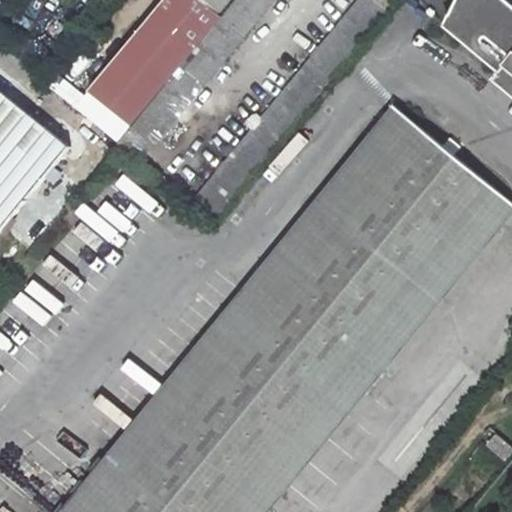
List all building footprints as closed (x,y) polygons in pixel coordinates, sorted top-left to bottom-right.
[(204,0),(169,0),(92,95),(133,128),(225,17),(221,14),(204,0)] [(275,0),(239,0),(225,17),(119,147),(140,164),(275,0)] [(395,4),(390,0),(362,0),(192,206),(215,225),(395,4)] [(232,0),(204,0),(221,14),(232,0)] [(511,0),(463,0),(450,30),(505,73),(498,83),(511,93),(511,0)] [(0,233),(70,147),(0,90),(0,233)] [(391,101),(97,444),(125,466),(410,116),(391,101)] [(230,511),(349,366),(420,278),(495,186),(410,116),(125,466),(97,444),(43,511),(230,511)] [(349,366),(230,511),(267,511),(511,212),(511,200),(495,186),(420,278),(349,366)]
